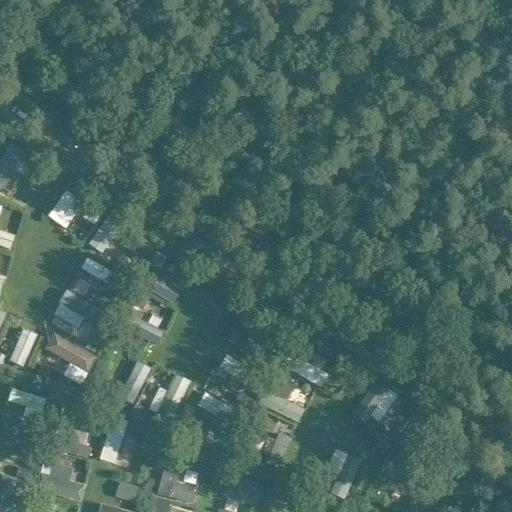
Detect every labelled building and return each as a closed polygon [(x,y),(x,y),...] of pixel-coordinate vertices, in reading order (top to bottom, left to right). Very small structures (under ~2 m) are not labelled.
[(26,216),(39,230),(66,205),(52,191),(26,216)] [(95,203),(84,219),(94,225),(104,209),(95,203)] [(62,248),(71,237),(59,228),(50,239),(62,248)] [(94,310),(105,275),(63,263),(52,297),(94,310)] [(102,293),(96,303),(109,310),(115,300),(102,293)] [(206,350),(234,355),(239,330),(212,325),(206,350)] [(98,327),(86,348),(94,353),(107,332),(98,327)] [(121,347),(135,353),(142,336),(129,330),(121,347)] [(298,335),(291,347),(303,355),(310,343),(298,335)] [(61,373),(68,351),(33,339),(26,360),(61,373)] [(236,401),(248,384),(210,358),(198,375),(236,401)] [(295,397),(306,381),(274,358),(263,374),(295,397)] [(123,385),(129,367),(114,362),(108,380),(123,385)] [(132,399),(131,406),(159,412),(165,381),(150,378),(145,402),(132,399)] [(353,386),(331,417),(355,435),(378,404),(353,386)] [(234,412),(275,431),(286,408),(246,388),(234,412)] [(0,411),(9,415),(15,397),(0,391),(0,411)] [(184,397),(174,413),(192,424),(202,408),(184,397)] [(227,430),(222,439),(235,447),(240,437),(227,430)] [(257,437),(240,466),(258,476),(275,448),(257,437)] [(310,470),(318,473),(307,501),(322,507),(338,466),(315,458),(310,470)] [(24,466),(22,500),(60,502),(61,468),(24,466)] [(135,501),(139,489),(121,483),(117,496),(135,501)] [(140,511),(168,511),(170,491),(142,489),(140,511)] [(114,507),(117,494),(97,491),(95,503),(114,507)] [(78,511),(115,511),(81,503),(78,511)]
